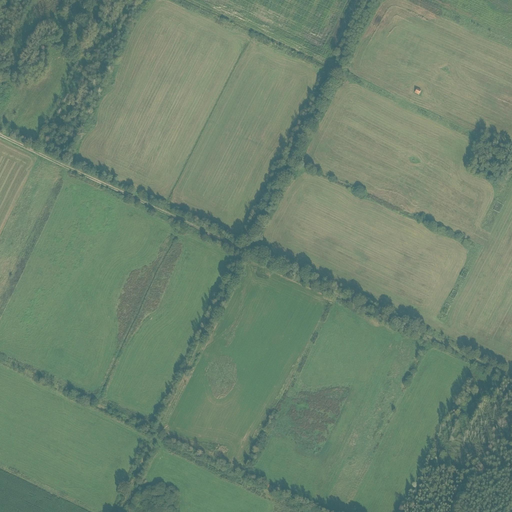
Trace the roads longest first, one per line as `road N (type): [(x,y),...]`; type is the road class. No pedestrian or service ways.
road 1 (track): [(511,377),(0,135)]
road 2 (track): [(246,250),(120,511)]
